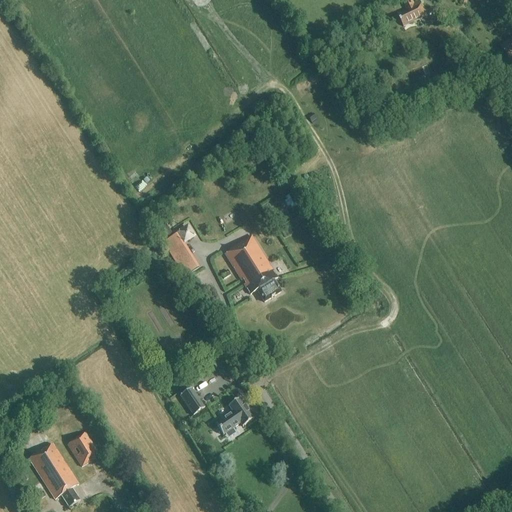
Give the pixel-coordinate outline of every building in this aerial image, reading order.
[(401,0),(407,11),(399,15),(404,27),(428,16),(421,1),(414,4),(412,0),(401,0)] [(511,37),(500,46),(509,59),(511,57),(511,37)] [(243,241),(240,243),(230,249),(232,251),(225,255),(250,295),(257,291),(264,303),(281,292),(274,280),(278,278),(252,236),(247,238),(248,239),(243,241)] [(224,280),(230,276),(227,271),(221,275),(224,280)] [(216,369),(226,362),(219,352),(209,359),(216,369)] [(77,401),(69,389),(56,398),(65,410),(77,401)] [(193,416),(204,409),(191,389),(180,397),(193,416)] [(243,428),(254,420),(240,399),(229,407),(233,413),(215,425),(223,436),(240,424),(243,428)] [(28,431),(20,437),(23,442),(32,436),(28,431)] [(83,468),(99,457),(85,435),(68,446),(83,468)] [(60,498),(63,503),(67,509),(79,502),(72,490),(78,486),(51,444),(28,458),(54,501),(60,498)] [(7,488),(13,497),(19,494),(13,484),(7,488)] [(83,485),(73,491),(80,503),(90,496),(83,485)]
